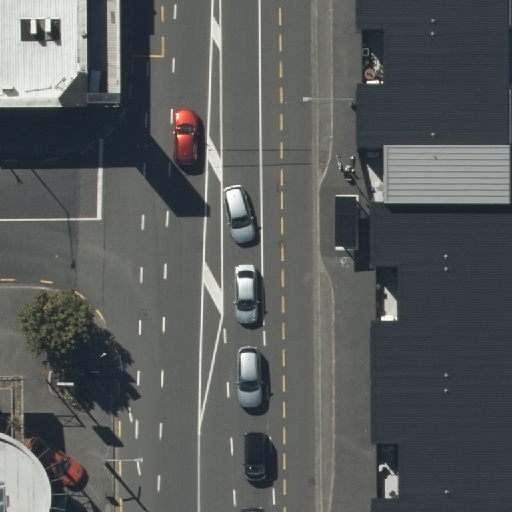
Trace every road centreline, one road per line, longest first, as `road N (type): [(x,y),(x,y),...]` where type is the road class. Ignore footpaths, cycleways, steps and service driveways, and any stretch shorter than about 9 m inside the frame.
road 1 (secondary): [(224,218),(222,511)]
road 2 (unclassified): [(0,220),(224,218)]
road 3 (secondary): [(222,0),(224,218)]
